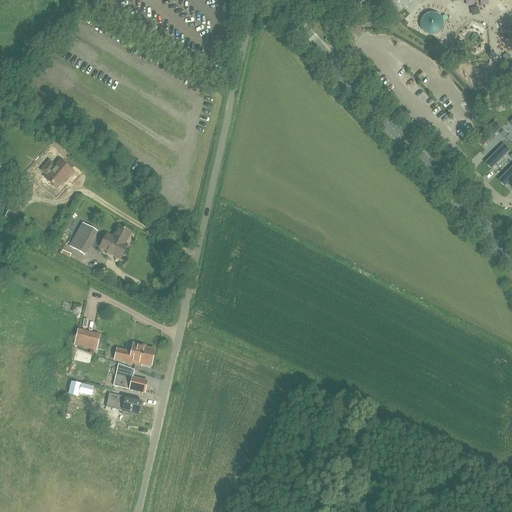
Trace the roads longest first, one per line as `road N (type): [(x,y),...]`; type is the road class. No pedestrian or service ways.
road 1 (unclassified): [(137,511),(252,0)]
road 2 (tertiary): [(511,262),(272,0)]
